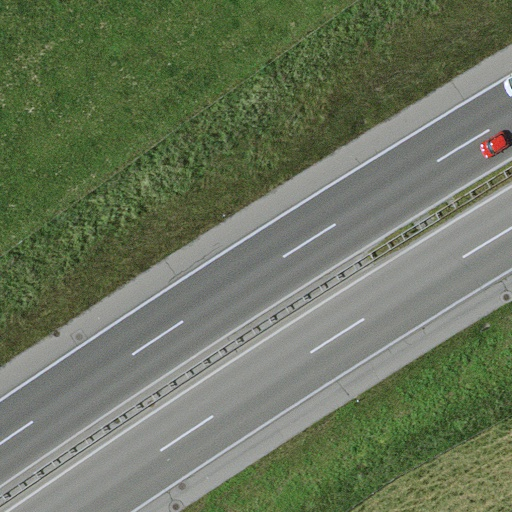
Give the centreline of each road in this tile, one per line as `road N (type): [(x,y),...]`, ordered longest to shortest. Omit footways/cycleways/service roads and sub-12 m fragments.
road 1 (motorway): [(511,116),(0,444)]
road 2 (motorway): [(70,511),(511,227)]
